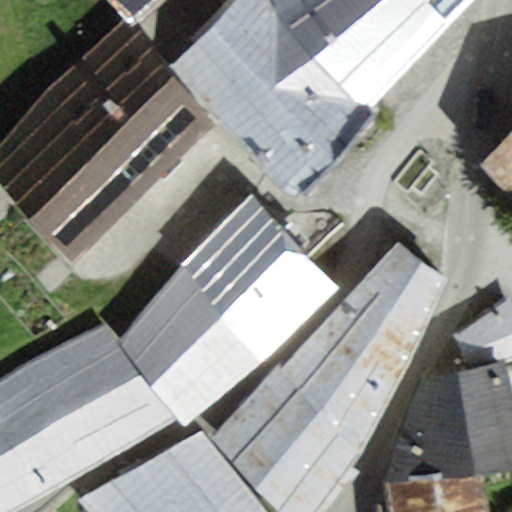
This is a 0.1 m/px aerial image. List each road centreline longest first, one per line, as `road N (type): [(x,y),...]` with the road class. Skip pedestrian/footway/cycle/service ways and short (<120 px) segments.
road 1 (residential): [(42,511),(213,418),(359,264),(464,129)]
road 2 (unclassified): [(339,511),(477,262),(464,129)]
road 3 (unclassified): [(464,129),(503,0)]
